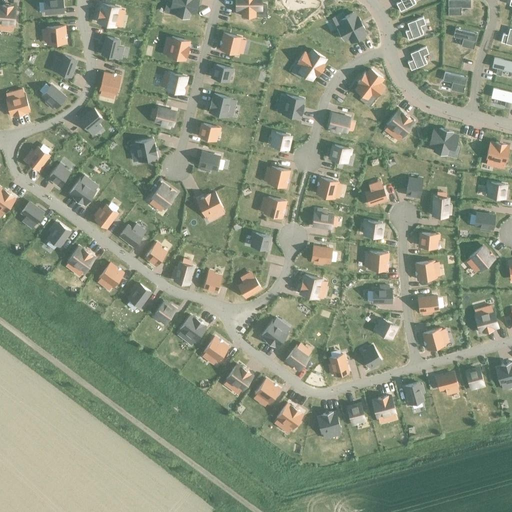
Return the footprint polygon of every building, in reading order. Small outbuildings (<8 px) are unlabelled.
[(62,0),(43,0),(44,13),(63,12),(62,0)] [(166,0),(165,5),(170,7),(177,8),(175,15),(187,17),(188,12),(194,14),(197,0),(171,0),(171,1),(166,0)] [(235,0),(235,10),(242,10),(242,16),(254,16),(254,10),(261,10),(265,10),(265,4),(261,4),(260,0),(235,0)] [(400,0),(401,1),(396,4),(400,12),(415,3),(413,0),(400,0)] [(469,0),(447,0),(447,15),(460,14),(460,8),(469,8),(469,0)] [(0,24),(14,25),(15,6),(12,5),(12,4),(0,3),(0,24)] [(100,7),(97,18),(98,19),(97,22),(115,26),(118,14),(123,15),(124,9),(119,8),(119,7),(102,3),(101,7),(100,7)] [(342,12),(337,15),(339,19),(343,26),(337,29),(343,39),(348,36),(351,42),(364,35),(361,30),(365,28),(359,17),(356,19),(352,12),(344,16),(342,12)] [(409,30),(404,31),(408,40),(412,38),(420,35),(423,34),(420,26),(424,24),(422,18),(407,23),(409,30)] [(46,28),(42,29),(42,33),(46,32),(47,43),(65,42),(63,26),(46,27),(46,28)] [(455,28),(453,36),(462,39),(460,46),(473,49),(477,33),(455,28)] [(503,33),(500,42),(511,45),(511,28),(509,28),(508,34),(503,33)] [(224,32),(219,49),(237,53),(239,42),(244,44),(245,40),(240,39),(241,36),(224,32)] [(106,37),(102,54),(115,58),(117,49),(121,50),(122,46),(118,45),(119,40),(106,37)] [(166,37),(165,42),(170,43),(167,55),(184,60),(185,56),(186,57),(189,45),(188,45),(188,41),(171,37),(171,38),(166,37)] [(412,60),(407,62),(410,70),(416,68),(424,65),(427,64),(423,55),(428,54),(425,47),(418,50),(410,53),(412,60)] [(297,70),(295,73),(300,77),(302,74),(311,80),(315,75),(317,76),(325,64),(323,62),(326,57),(312,48),(309,53),(304,50),(296,62),(301,65),(297,70)] [(55,58),(54,61),(59,63),(55,72),(69,77),(76,60),(62,55),(60,60),(55,58)] [(511,61),(494,57),(491,67),(511,71),(511,61)] [(216,64),(212,78),(226,81),(228,73),(231,73),(232,68),(216,64)] [(359,84),(355,90),(363,96),(361,99),(364,101),(366,98),(371,93),(375,96),(383,84),(379,81),(382,77),(371,69),(368,73),(365,71),(356,82),(359,84)] [(165,71),(163,76),(169,78),(166,89),(182,93),(186,75),(170,71),(170,72),(165,71)] [(103,72),(98,91),(100,91),(99,94),(104,95),(104,92),(115,95),(119,77),(103,72)] [(444,72),(442,80),(452,82),(450,90),(462,93),(466,78),(444,72)] [(50,84),(41,94),(47,99),(45,101),(52,108),(54,105),(56,107),(65,97),(50,84)] [(511,91),(493,87),(490,97),(511,102),(511,91)] [(19,94),(7,97),(11,115),(14,114),(15,115),(23,113),(22,112),(28,111),(24,93),(23,93),(22,89),(18,90),(19,94)] [(211,97),(208,109),(209,109),(209,112),(226,116),(229,104),(234,105),(235,100),(231,99),(231,97),(213,93),(212,97),(211,97)] [(281,94),(279,100),(284,101),(282,114),(299,118),(299,114),(301,114),(304,103),(302,103),(303,98),(286,95),(286,96),(281,94)] [(157,106),(154,121),(172,126),(175,111),(157,106)] [(93,109),(79,120),(88,131),(94,125),(98,129),(101,127),(97,123),(102,119),(93,109)] [(386,126),(384,129),(388,132),(390,129),(401,137),(413,121),(397,109),(385,125),(386,126)] [(331,113),(327,128),(329,128),(329,131),(339,133),(339,131),(346,132),(350,117),(331,113)] [(203,123),(199,136),(213,140),(215,131),(218,132),(220,127),(203,123)] [(433,128),(429,143),(435,145),(434,151),(445,154),(447,148),(453,150),(458,151),(459,146),(455,144),(457,135),(452,133),(453,131),(439,127),(438,130),(433,128)] [(272,130),(270,137),(272,137),(270,145),(286,149),(289,134),(274,131),(272,130)] [(135,143),(130,144),(131,150),(136,149),(138,161),(155,157),(155,154),(156,154),(154,142),(153,142),(152,139),(135,142),(135,143)] [(490,141),(485,159),(487,159),(486,164),(491,165),(492,160),(504,163),(508,146),(506,145),(506,144),(494,141),(493,142),(490,141)] [(334,144),(331,158),(346,162),(348,154),(350,154),(352,148),(350,148),(334,144)] [(31,156),(27,162),(36,169),(47,155),(37,148),(33,153),(31,151),(29,154),(31,156)] [(202,151),(198,166),(200,166),(199,169),(208,171),(209,169),(216,170),(217,168),(220,156),(202,151)] [(57,165),(49,176),(59,184),(67,173),(57,165)] [(271,165),(266,183),(284,187),(288,170),(271,165)] [(79,179),(69,193),(74,197),(73,197),(80,202),(80,201),(84,204),(94,190),(83,182),(87,178),(83,175),(80,180),(79,179)] [(320,177),(316,194),(333,198),(333,196),(338,197),(339,192),(334,191),(337,180),(320,177)] [(408,179),(405,193),(419,195),(422,181),(408,179)] [(487,181),(486,187),(489,188),(487,195),(503,198),(505,183),(490,181),(487,181)] [(151,199),(149,202),(152,204),(154,202),(163,208),(175,193),(161,182),(149,198),(151,199)] [(371,190),(365,192),(369,204),(386,198),(382,185),(373,187),(372,183),(369,184),(370,188),(371,190)] [(0,210),(3,212),(13,199),(10,196),(11,195),(4,190),(3,191),(0,188),(0,210)] [(200,199),(197,201),(205,217),(216,211),(218,215),(223,212),(221,208),(222,208),(214,192),(210,194),(210,193),(199,198),(200,199)] [(263,197),(262,201),(267,202),(264,213),(281,216),(284,201),(268,197),(268,198),(263,197)] [(434,197),(433,214),(446,215),(447,209),(449,209),(449,206),(447,206),(447,198),(434,197)] [(25,217),(21,222),(24,224),(28,219),(34,223),(42,213),(28,203),(22,211),(27,215),(25,217)] [(99,214),(95,219),(105,226),(115,212),(106,205),(102,211),(99,209),(97,212),(99,214)] [(314,212),(312,225),(329,227),(331,214),(325,213),(326,210),(322,210),(322,213),(314,212)] [(475,212),(473,225),(480,226),(480,229),(490,231),(490,228),(493,228),(495,214),(475,212)] [(367,221),(365,234),(379,236),(381,223),(367,221)] [(52,233),(48,238),(58,245),(68,231),(58,224),(54,230),(51,228),(49,231),(52,233)] [(126,226),(120,234),(134,245),(141,235),(135,230),(138,226),(136,224),(133,229),(131,230),(126,226)] [(251,232),(250,236),(255,237),(253,246),(265,248),(268,236),(256,233),(251,232)] [(421,233),(420,246),(434,247),(434,239),(439,239),(439,234),(435,234),(421,233)] [(469,259),(467,261),(470,264),(472,262),(479,270),(494,257),(483,244),(468,257),(469,259)] [(154,246),(146,256),(156,264),(164,253),(154,246)] [(313,246),(311,258),(319,259),(319,263),(321,264),(322,260),(329,261),(331,249),(313,246)] [(69,261),(65,266),(68,269),(72,263),(83,271),(93,258),(89,256),(90,255),(84,250),(83,251),(77,247),(68,260),(69,261)] [(364,253),(364,257),(369,257),(368,268),(385,269),(387,253),(369,252),(369,253),(364,253)] [(433,261),(415,263),(418,279),(435,277),(433,266),(438,265),(438,261),(433,262),(433,261)] [(101,277),(96,283),(99,285),(104,279),(112,285),(121,272),(109,263),(99,276),(101,277)] [(175,269),(174,272),(177,273),(175,280),(187,284),(192,267),(180,264),(178,270),(175,269)] [(207,274),(204,286),(216,290),(219,277),(207,274)] [(245,283),(239,286),(245,295),(259,286),(254,277),(253,275),(244,281),(245,283)] [(305,275),(300,293),(316,298),(320,284),(326,286),(327,282),(321,280),(321,279),(305,275)] [(133,294),(129,298),(139,306),(149,292),(139,285),(135,291),(132,289),(130,291),(133,294)] [(380,288),(372,288),(372,302),(391,302),(391,288),(383,288),(383,286),(380,286),(380,288)] [(436,296),(418,298),(419,311),(427,310),(427,313),(431,313),(430,310),(438,309),(436,296)] [(162,302),(155,313),(165,321),(173,310),(162,302)] [(494,308),(473,313),(478,332),(482,331),(483,332),(494,329),(494,328),(498,326),(494,308)] [(181,330),(177,335),(180,337),(184,332),(195,340),(204,328),(201,325),(202,325),(195,320),(195,321),(189,316),(180,329),(181,330)] [(382,319),(376,331),(389,337),(395,325),(382,319)] [(270,323),(261,335),(266,339),(273,345),(273,344),(276,346),(285,334),(270,323)] [(440,328),(422,332),(427,349),(444,344),(441,333),(445,332),(444,328),(440,329),(440,328)] [(214,337),(204,351),(212,357),(208,362),(212,364),(215,359),(217,360),(227,346),(214,337)] [(295,347),(285,360),(298,369),(307,357),(295,347)] [(373,348),(362,354),(370,366),(380,360),(373,348)] [(331,363),(328,364),(330,374),(334,373),(335,375),(347,372),(342,354),(330,357),(331,363)] [(499,366),(496,367),(500,386),(501,385),(502,389),(508,388),(507,384),(511,382),(511,362),(511,363),(511,362),(499,365),(499,366)] [(227,379),(223,385),(226,387),(230,382),(241,390),(251,376),(248,373),(249,373),(242,368),(242,369),(236,365),(226,379),(227,379)] [(479,365),(465,369),(469,387),(470,389),(476,388),(475,385),(484,383),(479,365)] [(454,373),(436,378),(439,389),(445,387),(446,390),(447,394),(450,394),(449,389),(457,387),(454,373)] [(256,394),(253,399),(256,401),(259,396),(268,402),(278,388),(265,379),(255,393),(256,394)] [(418,382),(405,385),(410,403),(422,400),(420,393),(423,392),(422,389),(420,390),(418,382)] [(376,399),(372,400),(377,417),(378,417),(380,423),(384,422),(382,416),(394,412),(390,396),(386,397),(386,396),(376,398),(376,399)] [(277,418),(274,424),(277,426),(281,421),(291,429),(302,415),(299,413),(299,412),(293,407),(292,408),(287,404),(276,418),(277,418)] [(360,404),(347,408),(351,422),(352,426),(357,425),(356,420),(363,418),(360,404)] [(323,415),(316,416),(321,434),(322,434),(324,440),(328,439),(326,432),(340,429),(335,411),(331,412),(323,414),(323,415)]
